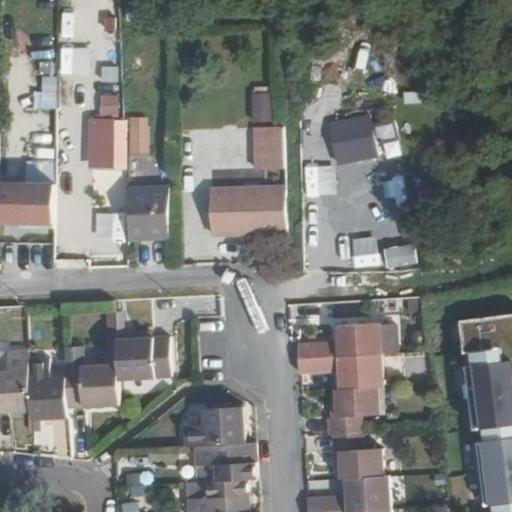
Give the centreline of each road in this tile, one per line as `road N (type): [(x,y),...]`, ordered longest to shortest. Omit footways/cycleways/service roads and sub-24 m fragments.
road 1 (residential): [(0,288),(243,280),(278,393),(285,511)]
road 2 (track): [(243,280),(425,280),(511,261)]
road 3 (residential): [(99,511),(96,493),(74,477),(0,468)]
